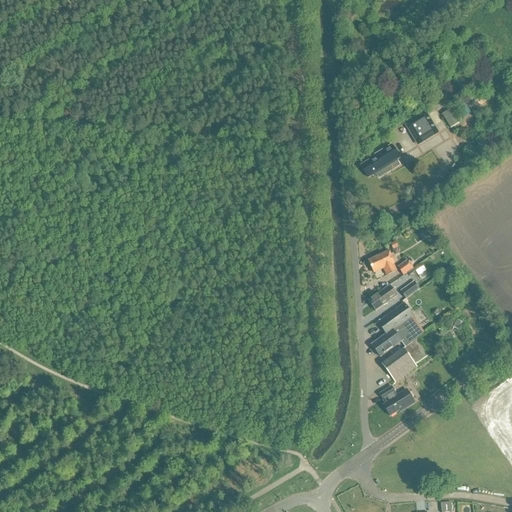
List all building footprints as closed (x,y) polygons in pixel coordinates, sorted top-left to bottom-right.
[(459,124),(451,111),(442,116),(451,129),(459,124)] [(438,134),(426,115),(406,126),(418,146),(438,134)] [(376,157),(361,166),(367,178),(372,175),(373,176),(376,174),(379,179),(392,171),(389,166),(400,160),(392,146),(375,155),(376,157)] [(390,252),(368,261),(373,274),(383,269),(386,276),(397,271),(394,265),(396,265),(390,252)] [(403,277),(414,270),(408,261),(397,268),(403,277)] [(406,300),(419,291),(414,283),(400,292),(406,300)] [(390,285),(369,301),(376,311),(385,304),(387,304),(388,302),(397,295),(390,285)] [(415,318),(405,304),(378,322),(386,334),(371,345),(380,357),(401,342),(405,348),(417,340),(424,336),(412,320),(415,318)] [(460,332),(464,326),(457,322),(453,329),(460,332)] [(428,356),(417,340),(405,348),(382,365),(395,383),(417,368),(415,365),(428,356)] [(395,396),(390,388),(380,394),(386,404),(383,406),(389,416),(400,410),(401,411),(414,403),(406,390),(395,396)]
